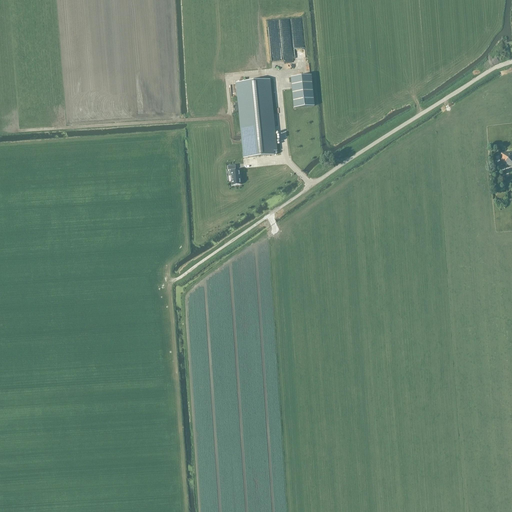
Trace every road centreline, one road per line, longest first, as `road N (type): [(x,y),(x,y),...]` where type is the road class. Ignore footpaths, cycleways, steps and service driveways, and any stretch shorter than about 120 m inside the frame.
road 1 (unclassified): [(176,279),(511,61)]
road 2 (track): [(185,511),(176,279)]
